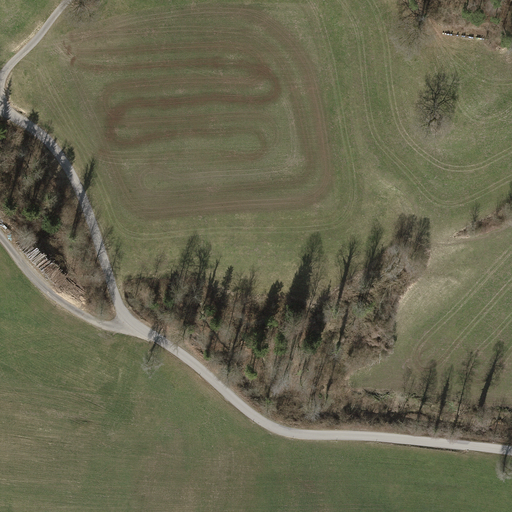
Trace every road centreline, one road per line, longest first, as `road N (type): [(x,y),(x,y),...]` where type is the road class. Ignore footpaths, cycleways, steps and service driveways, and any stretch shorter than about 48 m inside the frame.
road 1 (unclassified): [(511,450),(308,435),(249,413),(116,305),(84,200),(52,146),(0,113)]
road 2 (track): [(136,328),(100,326),(59,302),(0,237)]
